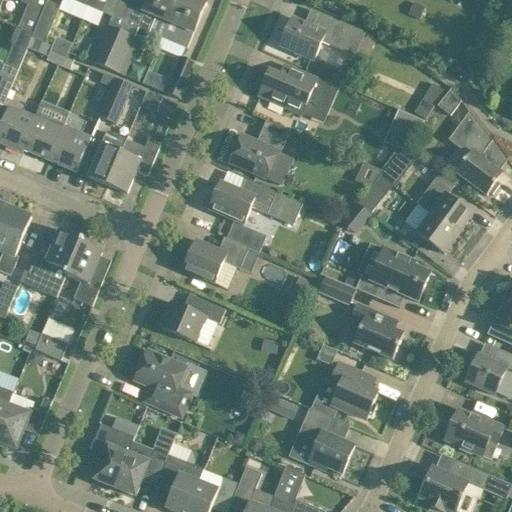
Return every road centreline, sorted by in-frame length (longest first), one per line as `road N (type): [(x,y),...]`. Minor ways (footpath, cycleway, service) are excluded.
road 1 (residential): [(511,225),(461,297),(367,511)]
road 2 (residential): [(141,240),(32,492)]
road 3 (residential): [(242,0),(141,240)]
road 4 (residential): [(141,240),(0,181)]
